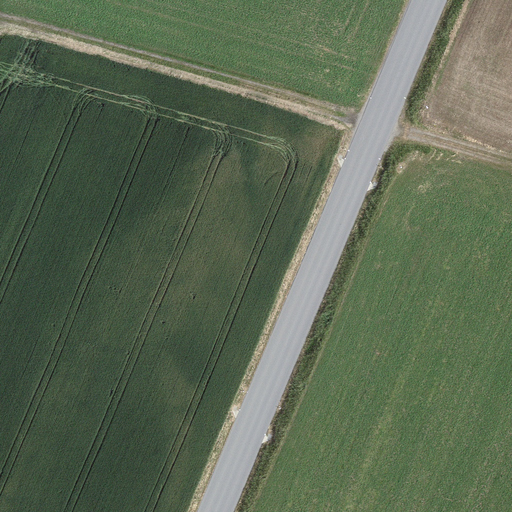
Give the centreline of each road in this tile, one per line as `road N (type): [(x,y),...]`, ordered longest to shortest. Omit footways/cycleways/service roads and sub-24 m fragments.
road 1 (tertiary): [(214,511),(429,0)]
road 2 (track): [(378,122),(511,161)]
